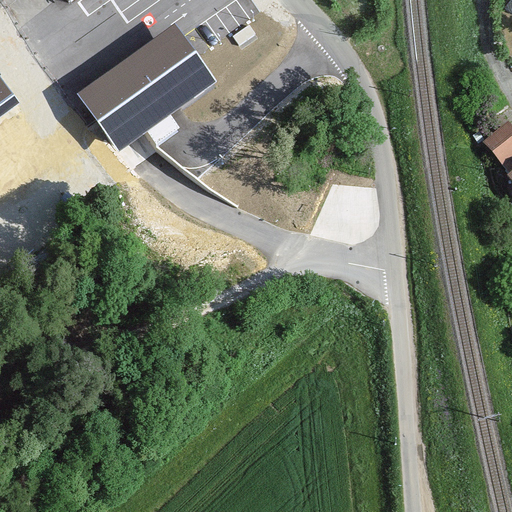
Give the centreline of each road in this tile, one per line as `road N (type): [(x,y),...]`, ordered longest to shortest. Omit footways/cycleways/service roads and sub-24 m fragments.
road 1 (unclassified): [(296,0),(354,68),(378,131),(415,511)]
road 2 (track): [(0,389),(295,267),(396,261)]
